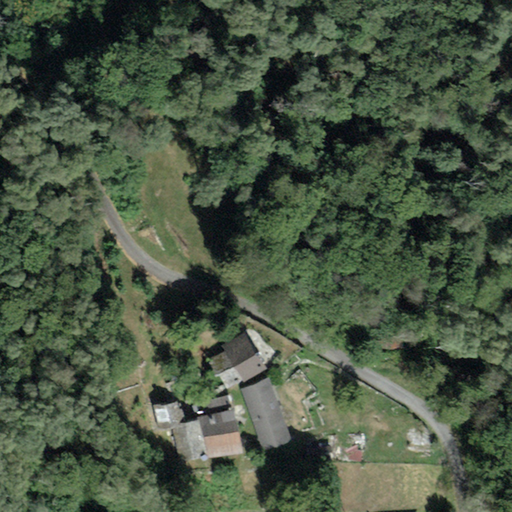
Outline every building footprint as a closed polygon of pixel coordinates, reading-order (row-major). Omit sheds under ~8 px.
[(224,349),(209,359),(228,385),(243,376),(268,363),(241,327),(219,341),(224,349)] [(195,370),(166,383),(184,403),(209,391),(195,370)] [(267,372),(239,382),(262,444),(290,434),(267,372)] [(177,397),(154,402),(159,425),(171,422),(179,460),(209,454),(200,412),(181,416),(177,397)] [(232,405),(200,412),(209,454),(242,446),(232,405)]
